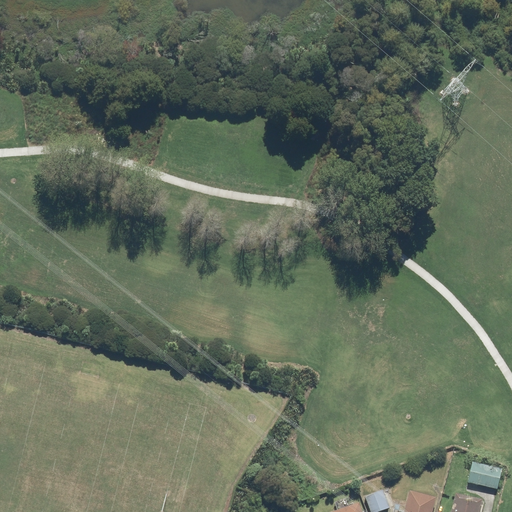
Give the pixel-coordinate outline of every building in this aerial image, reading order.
[(472,461),(467,483),(498,490),(503,468),(472,461)] [(384,490),(365,497),(370,511),(379,511),(391,508),(384,490)] [(433,511),(437,497),(413,491),(407,511),(400,511),(395,511),(394,511),(433,511)] [(482,511),(485,499),(457,494),(453,511),(482,511)] [(364,511),(361,503),(335,511),(364,511)]
